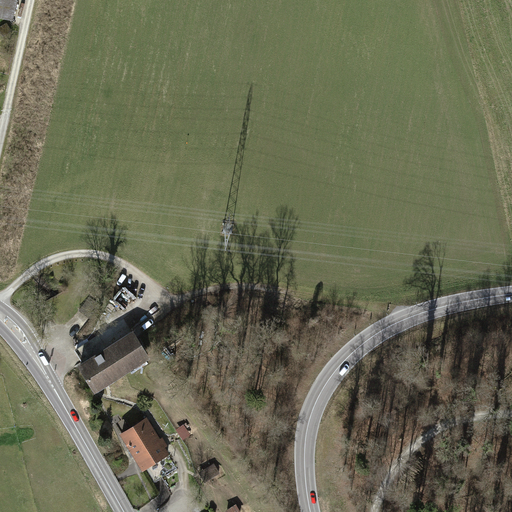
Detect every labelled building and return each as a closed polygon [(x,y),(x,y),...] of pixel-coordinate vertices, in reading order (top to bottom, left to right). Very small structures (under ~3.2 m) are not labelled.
[(0,0),(0,20),(13,24),(19,0),(0,0)] [(141,364),(126,339),(79,368),(94,393),(141,364)] [(147,418),(120,435),(142,470),(169,453),(147,418)] [(184,438),(192,433),(186,422),(177,428),(184,438)] [(204,479),(221,471),(217,462),(200,470),(204,479)]
